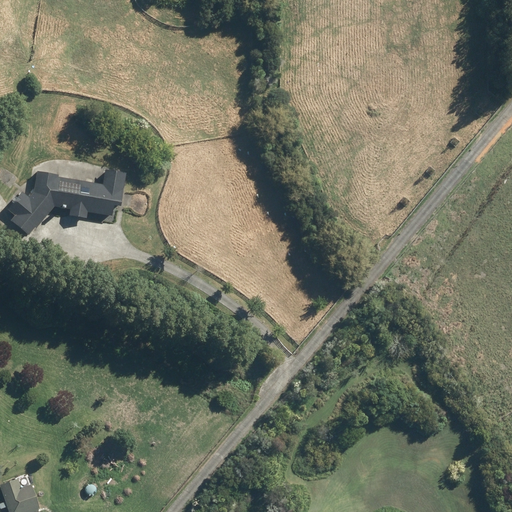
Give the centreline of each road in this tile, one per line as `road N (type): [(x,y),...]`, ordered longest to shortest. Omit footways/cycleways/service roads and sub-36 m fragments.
road 1 (track): [(172,511),(511,99)]
road 2 (track): [(296,360),(188,280),(130,252),(12,234),(0,213)]
